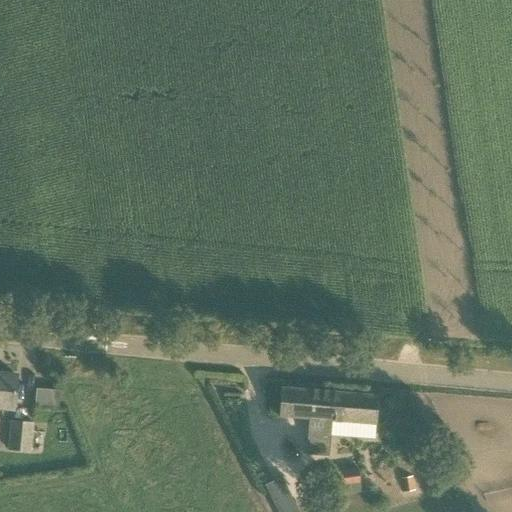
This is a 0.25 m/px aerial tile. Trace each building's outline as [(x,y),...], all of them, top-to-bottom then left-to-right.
[(0,406),(14,408),(17,376),(0,374),(0,406)] [(36,387),(34,403),(59,405),(60,389),(36,387)] [(376,424),(378,395),(281,388),(279,416),(307,418),(308,440),(330,442),(332,421),(376,424)] [(30,451),(33,422),(10,419),(7,449),(30,451)] [(361,491),(358,467),(335,471),(339,495),(361,491)]
